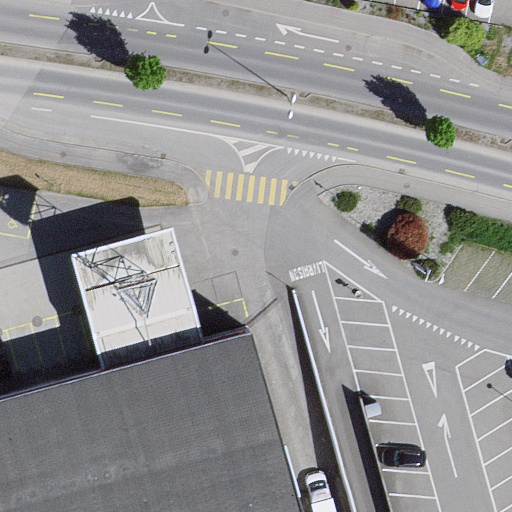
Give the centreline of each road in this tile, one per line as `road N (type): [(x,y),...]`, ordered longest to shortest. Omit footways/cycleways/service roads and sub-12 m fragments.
road 1 (primary): [(0,74),(303,123),(511,173)]
road 2 (primary): [(511,121),(0,22)]
